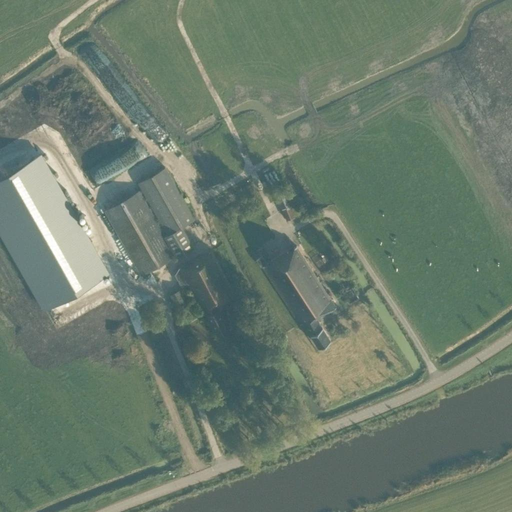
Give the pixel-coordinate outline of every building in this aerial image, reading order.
[(40,154),(0,176),(0,230),(44,308),(107,272),(54,179),(40,154)] [(193,247),(181,226),(194,219),(165,167),(138,182),(167,234),(164,235),(139,190),(104,209),(140,275),(175,256),(176,257),(193,247)] [(286,221),(294,217),(286,196),(277,200),(286,221)] [(336,307),(296,246),(287,251),(287,250),(266,263),(262,255),(256,259),(260,267),(262,266),(299,324),(302,322),(318,347),(330,339),(317,319),(336,307)] [(236,296),(211,250),(202,255),(178,267),(174,274),(180,286),(187,283),(203,314),(206,313),(217,334),(229,328),(217,306),(236,296)] [(174,305),(185,299),(180,289),(169,294),(174,305)]
